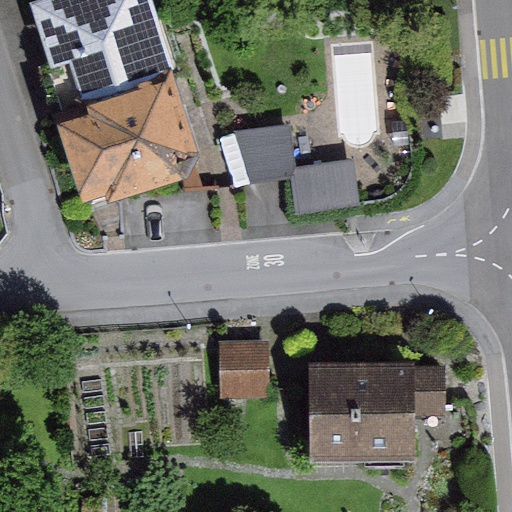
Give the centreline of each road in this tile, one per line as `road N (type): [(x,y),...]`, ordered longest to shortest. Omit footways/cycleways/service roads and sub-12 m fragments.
road 1 (residential): [(55,288),(511,247)]
road 2 (residential): [(0,115),(55,288)]
